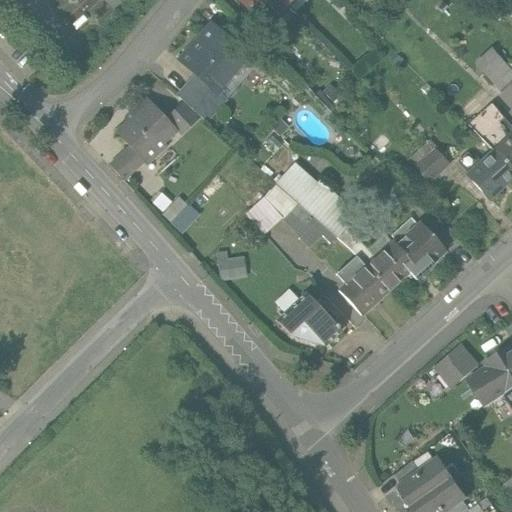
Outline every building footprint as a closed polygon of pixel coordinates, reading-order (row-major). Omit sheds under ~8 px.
[(239,0),(253,13),(267,27),(268,26),(288,5),(282,0),(239,0)] [(274,32),(268,26),(267,27),(253,13),(243,23),(263,43),(274,32)] [(216,93),(217,92),(247,58),(211,27),(181,62),(197,76),(216,93)] [(480,61),(485,73),(484,74),(502,94),(511,84),(511,72),(492,50),(480,61)] [(178,98),(205,122),(225,99),(217,92),(216,93),(197,76),(178,98)] [(332,103),(339,95),(329,86),(322,94),(332,103)] [(144,162),(146,165),(165,146),(164,145),(176,134),(148,104),(116,134),(129,147),(136,155),(137,155),(144,162)] [(181,137),(199,119),(182,104),(164,120),(181,137)] [(493,153),(494,152),(511,135),(511,131),(490,108),(469,127),(493,153)] [(511,171),(511,135),(494,152),(511,171)] [(123,182),(144,162),(137,155),(136,155),(129,147),(108,166),(123,182)] [(436,150),(415,169),(428,184),(449,165),(436,150)] [(511,179),(511,171),(494,152),(493,153),(467,176),(489,201),(511,179)] [(297,204),(316,185),(294,165),(275,185),(297,204)] [(336,239),(337,239),(344,230),(355,216),(318,183),(316,185),(297,204),(299,205),(328,232),(336,239)] [(297,204),(275,185),(244,215),(262,234),(280,217),(283,220),(299,205),(297,204)] [(162,216),(172,225),(187,207),(178,199),(162,216)] [(328,232),(299,205),(283,220),(309,249),(322,237),(328,232)] [(196,215),(187,207),(172,225),(180,232),(196,215)] [(445,253),(419,225),(396,246),(392,242),(374,260),(359,244),(344,230),(337,239),(351,252),(365,267),(388,292),(409,273),(416,282),(434,265),(432,264),(445,253)] [(328,232),(322,237),(330,245),(336,239),(328,232)] [(216,255),(218,281),(245,279),(243,259),(226,261),(226,254),(216,255)] [(338,292),(361,317),(388,292),(365,267),(365,268),(356,257),(335,276),(345,286),(338,292)] [(323,347),(340,332),(337,329),(339,328),(336,325),(334,326),(306,295),(276,322),(288,336),(323,347)] [(458,347),(434,368),(453,389),(477,367),(458,347)] [(505,396),(511,391),(511,348),(485,365),(488,368),(468,381),(485,408),(505,396)] [(402,486),(399,488),(412,507),(413,506),(451,479),(438,460),(421,473),(402,486)] [(394,475),(402,486),(421,473),(413,462),(394,475)] [(413,506),(412,507),(415,511),(445,511),(449,510),(465,498),(451,479),(413,506)] [(511,480),(502,486),(511,501),(511,480)]
